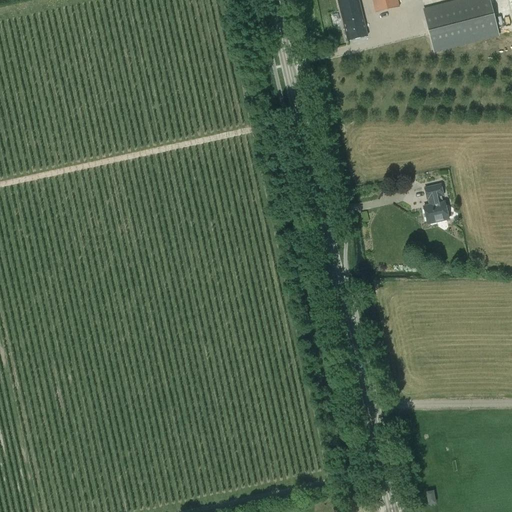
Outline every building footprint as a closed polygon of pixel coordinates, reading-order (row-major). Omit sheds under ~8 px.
[(337,0),(348,41),(367,36),(358,0),(337,0)] [(399,7),(397,0),(372,0),(376,13),(399,7)] [(466,0),(423,11),(429,34),(433,51),(498,35),(489,0),(466,0)] [(423,207),(427,224),(448,219),(444,202),(442,203),(441,196),(443,195),(440,185),(424,189),(426,199),(428,199),(429,206),(423,207)] [(433,492),(426,494),(429,506),(435,505),(433,492)]
